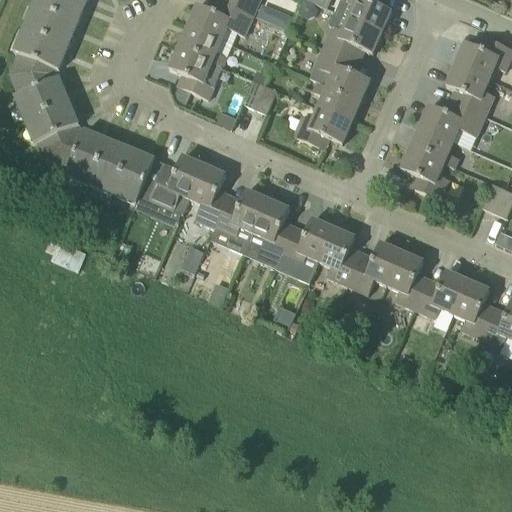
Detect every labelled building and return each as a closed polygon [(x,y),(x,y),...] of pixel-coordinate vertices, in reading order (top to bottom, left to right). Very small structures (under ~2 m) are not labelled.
[(89,0),(40,0),(40,1),(38,0),(36,0),(33,10),(36,11),(78,28),(89,0)] [(234,0),(230,10),(253,20),(262,2),(257,0),(234,0)] [(336,17),(382,37),(392,15),(372,6),(374,0),(345,0),(344,5),(341,4),(336,17)] [(253,20),(230,10),(225,21),(197,9),(188,31),(220,45),(226,33),(244,41),(253,20)] [(36,11),(31,24),(28,23),(24,33),(26,34),(69,52),(78,28),(36,11)] [(275,28),(288,34),(294,20),(285,17),(278,19),(275,28)] [(330,30),(333,31),(324,51),(349,61),(354,50),(373,58),(382,37),(336,17),(330,30)] [(179,52),(211,66),(222,71),(228,59),(217,54),(220,45),(188,31),(179,52)] [(18,57),(10,78),(58,78),(69,52),(26,34),(21,47),(18,46),(14,56),(18,57)] [(494,71),(505,76),(511,59),(511,53),(483,41),(483,42),(490,45),(485,56),(465,47),(456,69),(489,83),(494,71)] [(349,61),(324,51),(317,68),(333,75),(326,91),(361,106),(370,84),(343,73),(349,61)] [(209,104),(217,85),(205,80),(211,66),(179,52),(170,73),(190,82),(185,93),(178,90),(178,91),(209,104)] [(258,75),(243,108),(255,114),(265,90),(275,68),(266,65),(261,76),(258,75)] [(489,83),(456,69),(446,90),(466,99),(462,111),(484,120),(492,101),(483,97),(489,83)] [(18,110),(21,109),(27,122),(69,104),(58,78),(10,78),(18,98),(14,100),(18,110)] [(316,112),(352,127),(361,106),(326,91),(317,87),(313,96),(322,100),(316,112)] [(277,95),(265,90),(255,114),(267,119),(277,95)] [(81,132),(73,114),(69,104),(27,122),(24,123),(28,133),(31,132),(37,145),(34,146),(34,148),(38,146),(47,169),(81,132)] [(214,114),(218,124),(218,126),(230,131),(233,122),(221,117),(217,109),(214,114)] [(429,110),(420,132),(452,146),(457,134),(475,142),(484,120),(462,111),(457,122),(429,110)] [(352,127),(316,112),(312,121),(304,117),(294,141),(324,154),(325,153),(318,150),(323,140),(343,149),(352,127)] [(106,143),(81,132),(47,169),(69,177),(68,180),(87,188),(106,143)] [(452,146),(420,132),(411,152),(443,167),(453,171),(457,161),(447,157),(452,146)] [(87,188),(99,193),(112,198),(131,153),(106,143),(87,188)] [(438,178),(443,167),(411,152),(401,174),(421,183),(417,194),(410,190),(409,191),(440,205),(450,183),(438,178)] [(155,163),(143,158),(131,153),(112,198),(136,209),(155,163)] [(162,176),(154,196),(152,199),(172,208),(171,212),(183,217),(190,203),(204,170),(183,160),(174,181),(162,176)] [(217,231),(225,212),(214,207),(226,179),(204,170),(190,203),(202,209),(196,222),(217,231)] [(494,218),(506,193),(493,188),(482,213),(494,218)] [(511,209),(511,196),(506,193),(494,218),(506,223),(511,209)] [(244,259),(268,204),(246,194),(237,217),(225,212),(217,231),(211,245),(244,259)] [(293,236),(282,231),(290,213),(268,204),(244,259),(276,273),(283,260),(293,236)] [(312,223),(305,241),(293,236),(283,260),(276,273),(310,287),(320,264),(334,233),(312,223)] [(360,264),(348,259),(356,242),(334,233),(320,264),(332,269),(328,280),(349,289),(360,264)] [(87,257),(60,246),(62,242),(62,241),(54,237),(54,238),(47,254),(55,258),(52,265),(79,276),(87,257)] [(502,237),(497,248),(505,252),(510,240),(502,237)] [(380,247),(371,269),(360,264),(349,289),(369,298),(376,282),(388,288),(402,256),(380,247)] [(186,261),(199,267),(202,260),(204,256),(191,251),(189,255),(186,261)] [(427,289),(416,284),(424,266),(402,256),(388,288),(401,293),(395,306),(416,315),(427,289)] [(446,276),(439,294),(427,289),(416,315),(436,324),(441,312),(454,318),(468,285),(446,276)] [(493,319),(481,314),(490,294),(468,285),(454,318),(467,323),(462,335),(482,344),(493,319)] [(511,305),(504,324),(493,319),(482,344),(503,353),(509,341),(511,342),(511,305)] [(299,328),(293,325),(289,334),(295,336),(299,328)]
